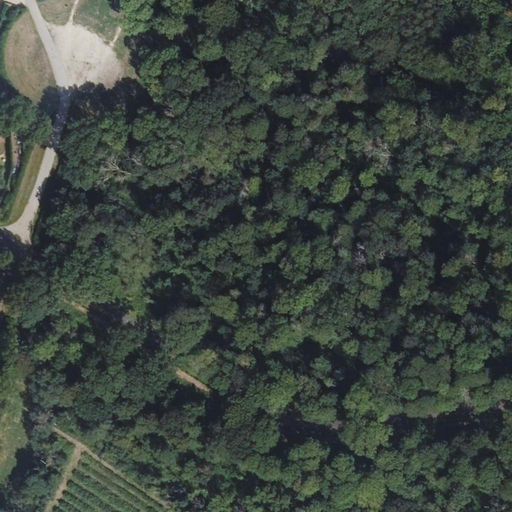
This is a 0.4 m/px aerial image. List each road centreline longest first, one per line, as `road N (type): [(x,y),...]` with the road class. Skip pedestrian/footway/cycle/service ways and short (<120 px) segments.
road 1 (unclassified): [(19,248),(286,417),(344,427),(511,408)]
road 2 (track): [(19,248),(66,92),(59,69)]
